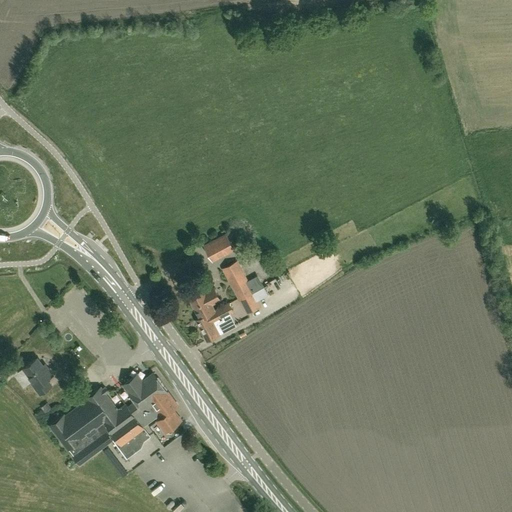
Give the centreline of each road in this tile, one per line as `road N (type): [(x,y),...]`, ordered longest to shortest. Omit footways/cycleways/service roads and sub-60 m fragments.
road 1 (unclassified): [(311,511),(177,342)]
road 2 (primary): [(284,511),(163,352)]
road 3 (primary): [(126,301),(99,259),(44,210)]
road 4 (primary): [(32,227),(126,301)]
